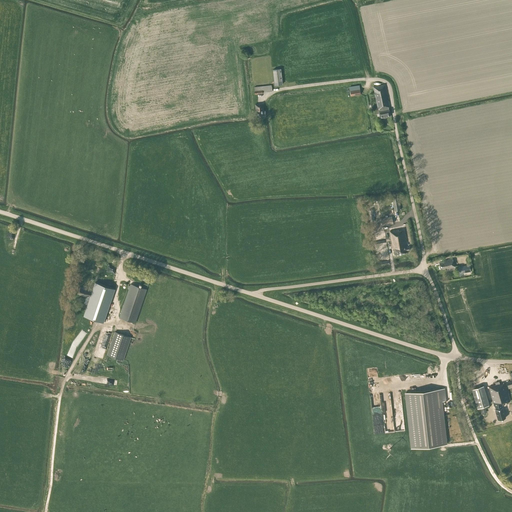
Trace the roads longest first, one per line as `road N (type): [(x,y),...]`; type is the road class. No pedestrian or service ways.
road 1 (unclassified): [(426,269),(386,81),(280,88)]
road 2 (unclassified): [(255,296),(0,212)]
road 3 (unclassified): [(458,358),(255,296)]
road 4 (unclassified): [(255,296),(426,269)]
